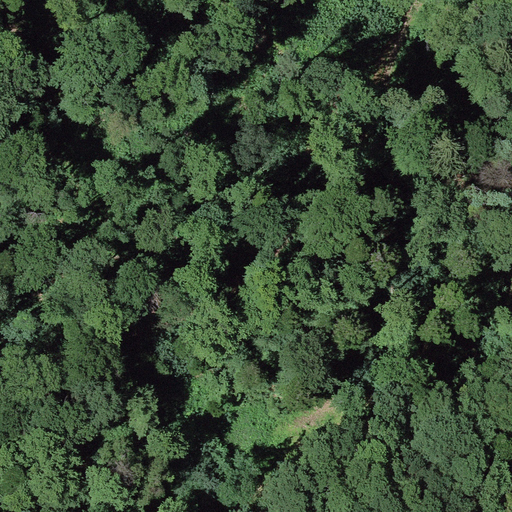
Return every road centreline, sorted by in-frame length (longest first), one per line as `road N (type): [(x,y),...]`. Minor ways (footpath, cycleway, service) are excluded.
road 1 (track): [(0,369),(138,338),(195,309),(291,230),(358,149),(417,0)]
road 2 (track): [(135,0),(161,51),(167,123),(157,207),(114,287),(0,365)]
road 3 (track): [(247,511),(399,364)]
